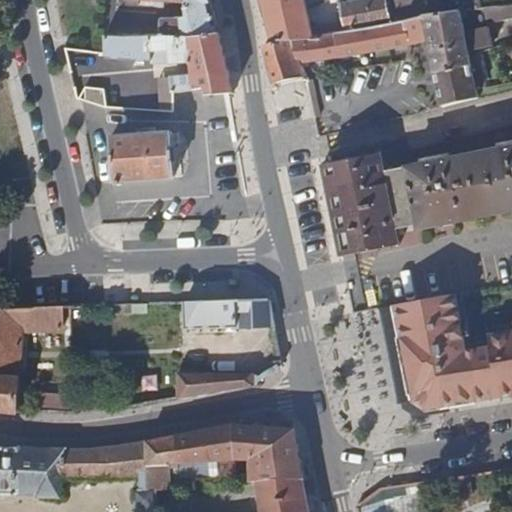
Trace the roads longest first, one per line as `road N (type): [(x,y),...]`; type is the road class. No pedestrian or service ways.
road 1 (tertiary): [(28,0),(86,254),(113,264),(284,254)]
road 2 (residential): [(310,396),(85,432),(0,427)]
road 3 (tertiary): [(284,254),(237,0)]
road 4 (residential): [(511,441),(327,469)]
road 5 (tertiary): [(284,254),(310,396)]
